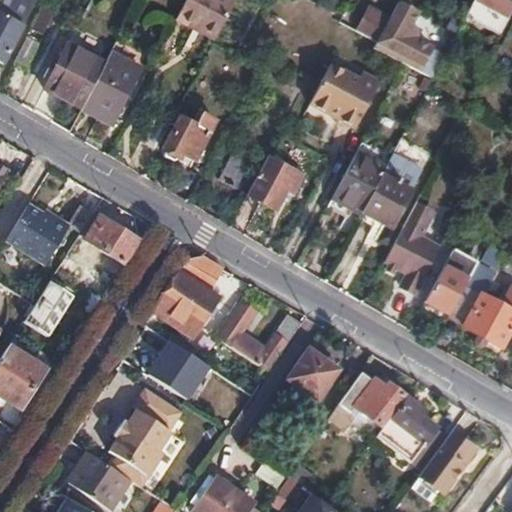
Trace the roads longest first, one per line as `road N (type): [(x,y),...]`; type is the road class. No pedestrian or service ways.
road 1 (residential): [(175,227),(511,422)]
road 2 (residential): [(175,227),(0,488)]
road 3 (residential): [(0,126),(175,227)]
